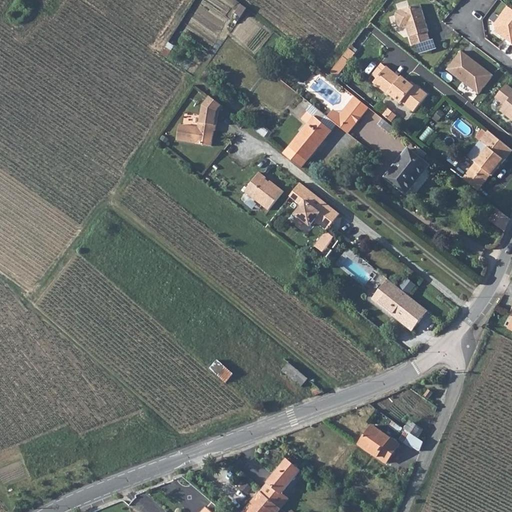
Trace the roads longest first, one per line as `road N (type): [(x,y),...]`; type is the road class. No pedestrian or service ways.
road 1 (tertiary): [(53,511),(343,401),(452,341)]
road 2 (track): [(246,7),(511,216)]
road 3 (unclassified): [(404,511),(459,375),(452,341)]
